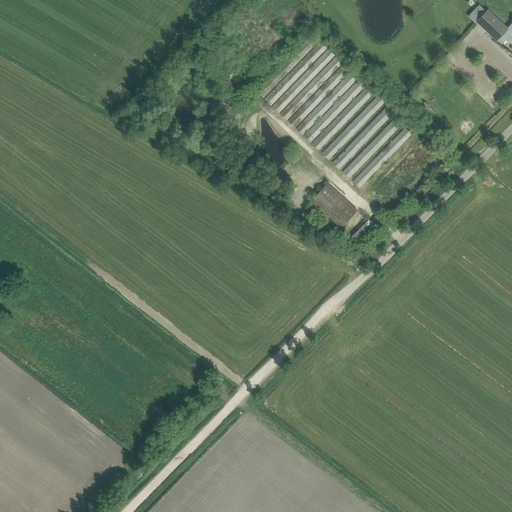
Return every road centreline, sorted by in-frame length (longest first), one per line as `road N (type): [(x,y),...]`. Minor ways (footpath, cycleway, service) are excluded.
road 1 (unclassified): [(336,300),(511,128)]
road 2 (track): [(235,401),(124,511)]
road 3 (track): [(235,401),(336,300)]
